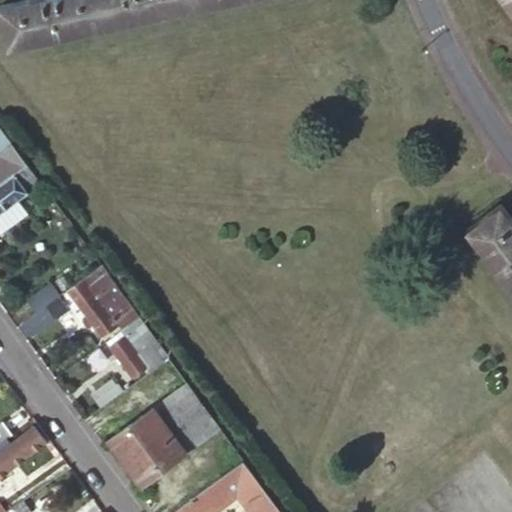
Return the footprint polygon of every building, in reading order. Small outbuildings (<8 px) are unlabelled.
[(12,45),(218,0),(27,0),(3,5),(12,45)] [(0,147),(10,140),(0,126),(0,147)] [(6,179),(0,183),(0,212),(28,192),(26,189),(39,180),(27,163),(6,179)] [(511,284),(511,215),(503,203),(470,228),(511,284)] [(130,316),(133,321),(135,320),(138,317),(109,277),(102,282),(105,287),(100,290),(89,274),(70,288),(105,335),(130,316)] [(46,306),(62,294),(52,281),(30,299),(39,311),(46,306)] [(39,311),(24,323),(34,336),(55,320),(46,306),(39,311)] [(147,366),(152,371),(165,361),(145,335),(134,343),(127,333),(112,345),(134,375),(147,366)] [(92,394),(103,407),(123,392),(113,379),(92,394)] [(128,463),(144,486),(220,430),(186,382),(108,441),(124,464),(128,463)] [(0,440),(10,433),(1,420),(0,420),(0,440)] [(0,448),(0,475),(44,443),(31,425),(0,448)] [(280,511),(244,463),(224,478),(237,497),(247,511),(280,511)] [(224,478),(178,511),(217,511),(237,497),(224,478)]
